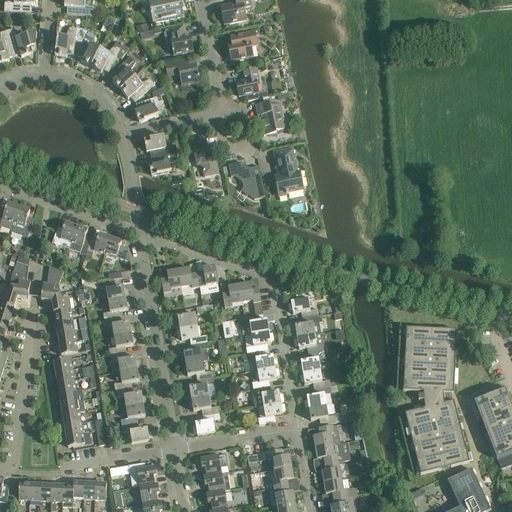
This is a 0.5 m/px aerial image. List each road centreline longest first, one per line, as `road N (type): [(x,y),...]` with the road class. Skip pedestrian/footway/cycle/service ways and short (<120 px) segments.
road 1 (residential): [(299,427),(273,275),(139,235)]
road 2 (residential): [(175,449),(139,235)]
road 3 (residential): [(14,472),(40,264)]
road 4 (residential): [(139,235),(0,188)]
road 5 (residential): [(175,449),(299,427)]
